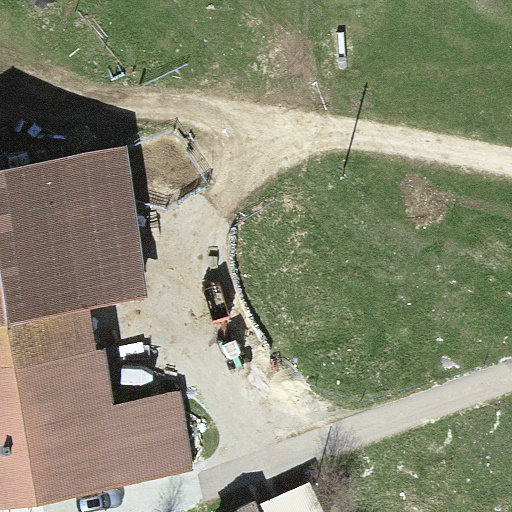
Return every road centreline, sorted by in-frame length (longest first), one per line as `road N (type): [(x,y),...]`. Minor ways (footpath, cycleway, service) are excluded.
road 1 (track): [(511,161),(147,101),(73,95),(0,107)]
road 2 (track): [(141,511),(511,380)]
